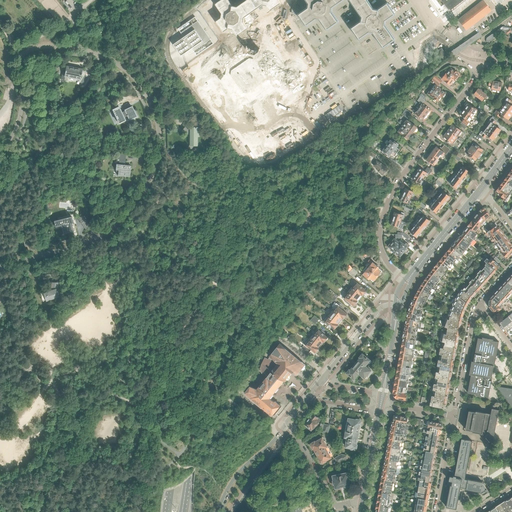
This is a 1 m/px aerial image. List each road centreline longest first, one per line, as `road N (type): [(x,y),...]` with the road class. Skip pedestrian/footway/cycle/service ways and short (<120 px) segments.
road 1 (primary): [(489,0),(356,104),(255,225),(197,351),(168,511)]
road 2 (primary): [(182,510),(222,330),(281,216),(367,116),(511,4)]
road 3 (unknown): [(0,478),(40,462),(62,415),(87,389),(135,384),(180,417),(209,406),(260,298),(321,244),(386,209)]
road 4 (residential): [(0,269),(110,230),(145,187),(159,144),(148,96),(116,60),(71,46),(18,56)]
road 5 (residential): [(485,57),(389,197),(380,244),(408,280)]
road 6 (residential): [(362,503),(336,506),(288,420)]
